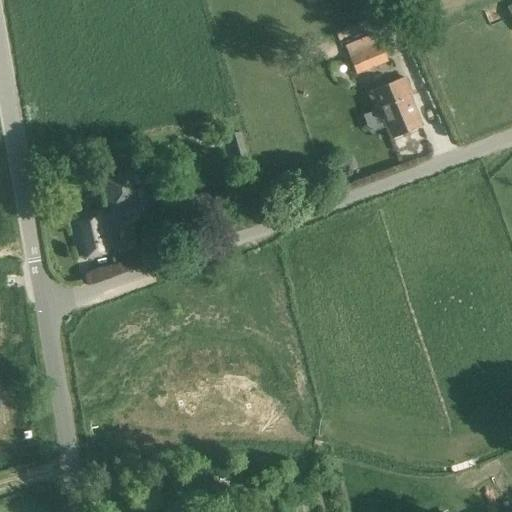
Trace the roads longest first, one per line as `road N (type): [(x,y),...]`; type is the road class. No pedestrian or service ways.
road 1 (unclassified): [(43,310),(511,133)]
road 2 (unclassified): [(43,310),(0,62)]
road 3 (unclassified): [(77,511),(43,310)]
